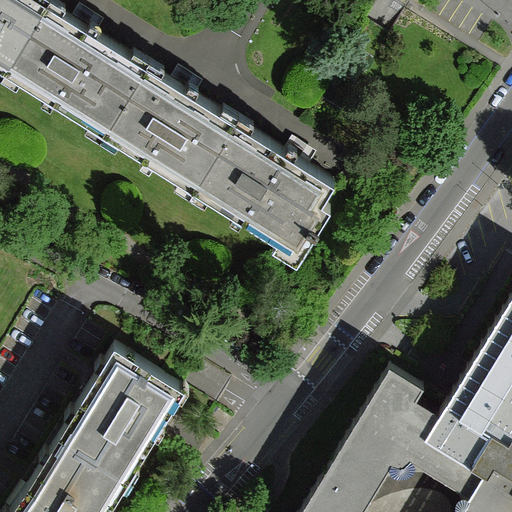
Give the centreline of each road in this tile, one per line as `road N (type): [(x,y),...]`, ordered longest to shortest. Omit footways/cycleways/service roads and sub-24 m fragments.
road 1 (residential): [(511,106),(289,393)]
road 2 (residential): [(289,393),(0,229)]
road 3 (residential): [(289,393),(182,511)]
